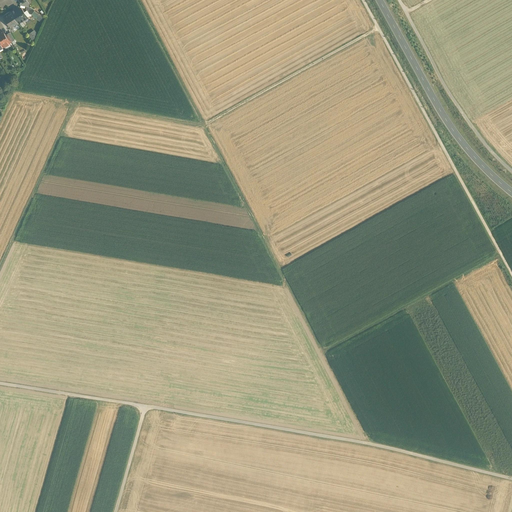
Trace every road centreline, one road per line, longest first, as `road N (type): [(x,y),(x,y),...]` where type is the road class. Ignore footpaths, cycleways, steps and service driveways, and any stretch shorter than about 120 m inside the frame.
road 1 (track): [(511,479),(365,443),(0,384)]
road 2 (track): [(365,443),(202,125)]
road 3 (track): [(511,276),(361,0)]
road 4 (secondary): [(379,0),(440,111),(511,192)]
road 5 (track): [(399,0),(460,112),(511,172)]
road 6 (track): [(202,125),(0,86)]
road 7 (track): [(321,353),(500,255)]
road 8 (track): [(202,125),(377,29)]
road 9 (track): [(75,102),(0,267)]
road 10 (track): [(202,125),(136,0)]
